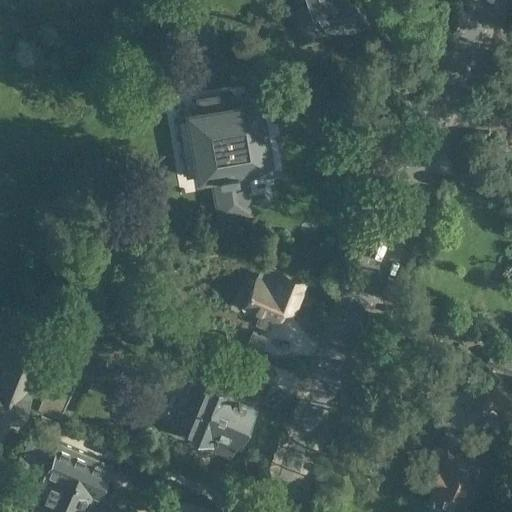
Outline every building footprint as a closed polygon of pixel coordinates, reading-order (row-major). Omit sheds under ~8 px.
[(358,0),(311,0),(312,2),(306,5),(317,32),(345,20),(351,33),(370,25),(358,0)] [(273,167),(262,97),(186,110),(198,179),(211,177),(218,220),(254,214),(247,171),(273,167)] [(293,309),(305,280),(264,263),(246,304),(278,317),(283,304),(293,309)] [(34,388),(44,362),(5,346),(0,358),(0,429),(1,427),(6,430),(12,415),(21,419),(34,388)] [(511,373),(511,361),(502,357),(498,368),(511,373)] [(37,411),(42,413),(59,421),(82,370),(60,360),(37,411)] [(500,409),(509,397),(485,379),(471,398),(488,409),(492,403),(500,409)] [(240,397),(202,381),(200,385),(193,382),(190,383),(184,395),(187,399),(193,402),(188,414),(178,409),(171,424),(211,441),(209,446),(222,452),(225,447),(233,450),(239,435),(241,436),(251,411),(249,410),(251,406),(239,401),(240,397)] [(59,421),(42,413),(35,429),(56,438),(63,422),(59,421)] [(471,475),(478,459),(455,449),(460,436),(444,430),(439,443),(436,442),(419,483),(431,488),(427,499),(457,511),(466,488),(471,490),(476,477),(471,475)] [(51,476),(40,502),(64,511),(84,511),(92,493),(97,495),(111,463),(60,441),(47,474),(51,476)]
